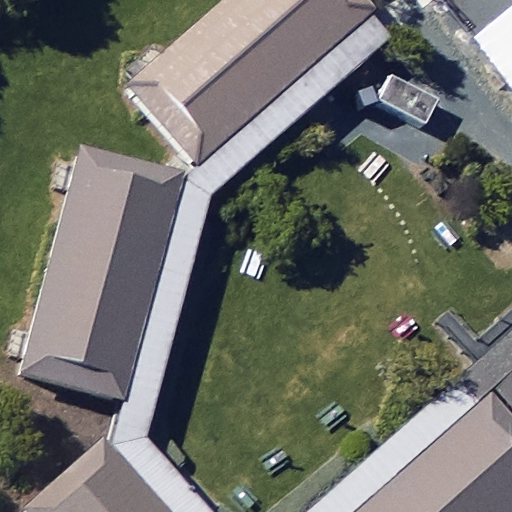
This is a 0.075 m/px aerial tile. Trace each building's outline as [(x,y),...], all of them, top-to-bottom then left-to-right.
[(197,166),(370,13),(377,7),(370,0),(222,0),(125,82),(197,166)] [(511,6),(473,37),(511,86),(511,6)] [(219,511),(150,434),(212,194),(310,107),(390,36),(381,26),(370,13),(197,166),(187,178),(122,410),(113,444),(173,511),(511,511),(511,331),(489,351),(306,511),(219,511)] [(122,410),(187,178),(186,171),(75,141),(11,378),(122,410)] [(173,511),(113,444),(104,437),(24,507),(28,511),(173,511)]
